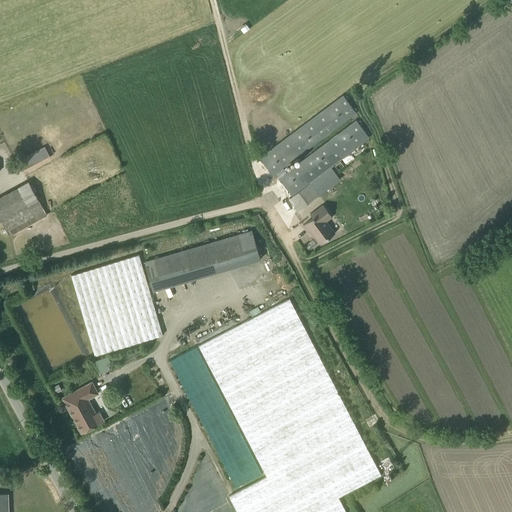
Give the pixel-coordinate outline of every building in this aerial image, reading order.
[(287,171),(284,167),(356,113),(342,95),(262,155),(263,157),(259,160),(275,182),(279,179),(292,196),(288,199),(297,211),(318,196),(309,183),(369,138),(355,120),(287,171)] [(22,173),(50,158),(44,146),(16,160),(22,173)] [(9,235),(46,214),(28,181),(0,196),(0,221),(1,221),(9,235)] [(322,204),(310,214),(312,217),(303,224),(308,232),(309,231),(320,244),(335,232),(326,221),(332,217),(322,204)] [(251,230),(144,261),(152,291),(260,259),(251,230)] [(141,254),(73,271),(92,349),(105,345),(103,339),(99,340),(98,338),(105,336),(104,333),(113,330),(117,346),(162,335),(141,254)] [(323,265),(315,270),(319,278),(327,273),(323,265)] [(293,298),(200,341),(243,434),(252,430),(246,429),(247,426),(241,424),(242,420),(239,413),(245,387),(250,385),(261,387),(264,394),(268,395),(266,386),(276,382),(275,382),(289,376),(284,373),(290,362),(294,364),(302,360),(302,362),(311,361),(310,365),(315,366),(316,371),(322,368),(323,375),(324,375),(330,378),(293,298)] [(262,473),(191,341),(166,355),(236,487),(262,473)] [(107,356),(96,360),(100,372),(107,370),(105,364),(109,363),(107,356)] [(231,492),(239,511),(346,511),(339,494),(380,476),(333,372),(334,397),(331,397),(335,401),(337,433),(330,437),(330,444),(324,445),(320,436),(311,441),(311,443),(305,437),(300,439),(302,445),(298,447),(299,452),(286,453),(287,474),(273,459),(263,459),(257,446),(253,446),(267,476),(231,492)] [(62,398),(80,433),(104,420),(99,410),(95,412),(89,399),(100,394),(93,381),(62,398)]
